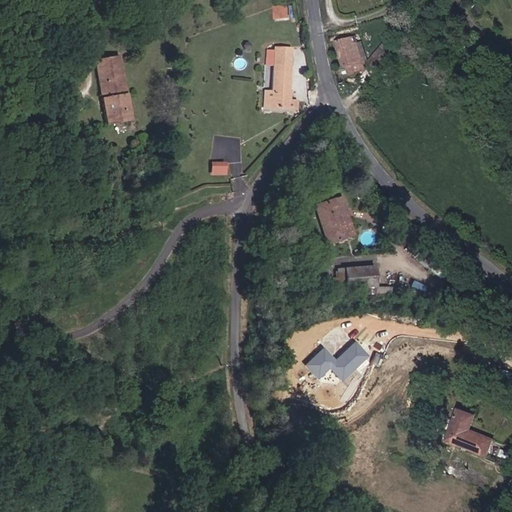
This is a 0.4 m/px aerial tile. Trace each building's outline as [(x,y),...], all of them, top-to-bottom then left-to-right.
[(290,15),(288,4),(275,6),(277,17),(290,15)] [(358,68),(365,67),(360,36),(339,39),(344,74),(358,72),(358,68)] [(272,48),(272,62),(276,63),(275,107),(290,107),(290,106),(290,100),(292,47),(278,45),(278,48),(272,48)] [(394,54),(373,67),(378,77),(400,64),(394,54)] [(132,123),(119,56),(93,61),(107,128),(132,123)] [(210,161),(210,174),(227,174),(227,161),(210,161)] [(352,233),(342,193),(320,198),(330,239),(352,233)] [(340,286),(349,285),(378,283),(377,261),(348,263),(339,263),(340,286)] [(323,348),(305,365),(319,380),(331,370),(342,382),(371,357),(357,341),(335,361),(323,348)] [(477,418),(460,412),(449,439),(489,455),(495,438),(472,429),(477,418)]
